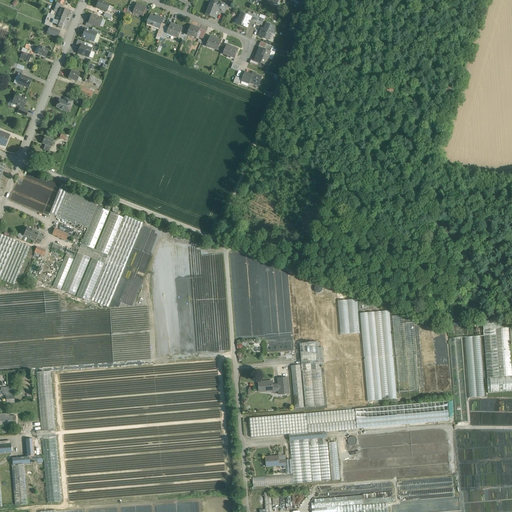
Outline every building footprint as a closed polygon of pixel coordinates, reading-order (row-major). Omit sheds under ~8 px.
[(109,5),(98,1),(96,7),(106,11),(109,5)] [(57,3),(53,11),(56,12),(54,15),(65,20),(68,11),(61,8),(62,5),(57,3)] [(146,8),(137,4),(133,12),(143,16),(146,8)] [(220,7),(211,4),(206,15),(216,19),(219,11),(220,7)] [(227,8),(221,6),(220,7),(219,11),(225,14),(227,8)] [(54,15),(49,13),(45,21),(51,23),(50,24),(54,25),(61,28),(65,20),(54,15)] [(252,17),(242,13),(237,24),(247,28),(250,21),(252,17)] [(94,15),(93,15),(91,14),(88,23),(92,25),(99,27),(102,19),(96,16),(94,15)] [(160,17),(155,16),(155,17),(150,15),(146,27),(148,24),(160,29),(159,29),(160,29),(162,23),(163,20),(159,19),(160,17)] [(259,18),(252,15),(252,17),(250,21),(257,24),(259,18)] [(162,23),(160,29),(157,36),(160,38),(165,26),(165,25),(162,23)] [(275,27),(266,23),(263,31),(261,30),(258,36),(269,40),(270,37),(273,38),(275,33),(273,32),(275,27)] [(182,28),(171,24),(169,28),(167,33),(179,38),(182,28)] [(200,29),(191,25),(188,34),(196,38),(200,29)] [(165,26),(160,38),(165,40),(167,33),(169,28),(165,26)] [(60,31),(54,28),(53,30),(51,35),(57,38),(60,31)] [(91,31),(85,29),(82,37),(93,42),(96,34),(96,33),(91,31)] [(221,41),(210,36),(207,46),(218,50),(220,45),(221,41)] [(273,46),(266,44),(264,50),(270,52),(272,48),(273,46)] [(84,46),(81,45),(80,46),(78,53),(88,57),(91,49),(84,46)] [(238,50),(227,45),(223,54),(235,59),(238,50)] [(49,50),(37,46),(35,52),(46,56),(49,50)] [(264,50),(260,48),(257,55),(268,59),(269,55),(273,57),(276,50),(272,48),(270,52),(264,50)] [(30,56),(18,51),(16,56),(24,60),(24,61),(28,63),(30,56)] [(268,59),(257,55),(255,61),(258,63),(265,65),(268,59)] [(240,66),(233,63),(231,69),(238,72),(240,66)] [(79,75),(71,71),(68,77),(69,78),(71,79),(77,81),(79,75)] [(262,77),(252,73),(252,75),(245,73),(242,81),(249,84),(249,82),(258,86),(262,77)] [(32,79),(21,75),(18,84),(29,88),(32,79)] [(93,75),(90,82),(101,86),(102,82),(95,79),(96,77),(93,75)] [(93,92),(80,86),(77,92),(91,97),(93,92)] [(24,100),(15,96),(12,103),(23,108),(25,102),(24,101),(24,100)] [(63,101),(59,99),(56,107),(60,109),(63,110),(67,111),(70,104),(70,103),(63,101)] [(9,135),(0,131),(0,144),(5,146),(9,135)] [(53,140),(45,137),(43,143),(45,144),(44,149),(49,151),(53,140)] [(97,204),(59,189),(50,213),(87,228),(96,207),(97,204)] [(87,228),(81,244),(93,250),(109,212),(96,207),(87,228)] [(93,250),(81,244),(61,291),(74,296),(90,258),(92,259),(76,297),(88,302),(89,300),(123,218),(111,213),(95,250),(93,250)] [(123,218),(89,300),(108,308),(143,224),(125,216),(124,218),(123,218)] [(44,235),(27,227),(23,236),(41,243),(44,235)] [(68,235),(54,229),(52,235),(65,240),(68,235)] [(0,277),(15,241),(0,234),(0,277)] [(15,241),(0,277),(0,279),(14,285),(30,247),(15,241)] [(45,251),(36,247),(34,252),(43,256),(45,251)] [(341,335),(359,334),(356,300),(338,301),(341,335)] [(388,311),(360,314),(368,402),(396,399),(388,311)] [(401,316),(392,317),(399,393),(420,391),(414,323),(401,324),(401,316)] [(511,321),(483,324),(483,330),(509,328),(511,327),(511,321)] [(511,327),(509,328),(511,367),(511,375),(511,376),(508,328),(483,330),(488,393),(511,391),(511,327)] [(479,336),(464,337),(470,397),(484,396),(479,336)] [(461,338),(449,339),(457,423),(469,422),(466,398),(461,338)] [(300,365),(291,366),(295,408),(304,407),(301,371),(302,371),(306,407),(324,406),(321,365),(318,342),(301,343),(303,369),(301,369),(300,365)] [(51,371),(37,372),(39,399),(53,398),(51,371)] [(273,382),(259,383),(260,392),(270,391),(273,391),(273,392),(279,391),(279,395),(289,394),(288,378),(278,379),(279,385),(273,385),(273,382)] [(12,388),(5,389),(5,390),(3,390),(3,394),(6,393),(6,395),(6,397),(12,396),(12,388)] [(53,398),(39,399),(42,432),(55,431),(53,398)] [(447,401),(355,409),(356,420),(357,429),(449,421),(447,401)] [(355,409),(307,414),(308,424),(356,420),(355,409)] [(307,414),(250,418),(252,438),(290,434),(290,441),(291,449),(292,460),(293,474),(294,484),(313,482),(309,439),(327,438),(327,432),(308,433),(308,424),(307,414)] [(16,416),(0,417),(0,425),(16,424),(16,416)] [(356,420),(308,424),(308,433),(327,432),(338,431),(357,429),(356,420)] [(42,432),(36,432),(37,439),(42,439),(55,438),(55,431),(42,432)] [(357,442),(353,436),(348,439),(352,445),(357,442)] [(55,438),(42,439),(48,503),(61,502),(55,438)] [(327,438),(309,439),(313,482),(331,481),(327,438)] [(33,439),(26,440),(27,457),(29,457),(34,457),(33,449),(33,439)] [(10,441),(0,441),(0,453),(11,453),(10,444),(10,441)] [(27,457),(12,458),(13,466),(0,466),(0,479),(2,507),(46,503),(43,463),(30,464),(29,457),(27,457)] [(279,457),(266,458),(267,467),(280,466),(284,466),(283,460),(280,461),(279,457)] [(451,477),(398,481),(399,491),(452,487),(451,477)] [(452,487),(399,491),(399,501),(453,497),(452,487)] [(362,495),(314,499),(314,503),(311,503),(311,511),(336,511),(336,507),(362,504),(363,504),(363,505),(387,503),(393,503),(392,491),(362,494),(362,495)] [(272,511),(271,492),(265,493),(266,510),(260,510),(260,511),(272,511)] [(388,511),(387,503),(363,505),(363,504),(362,504),(362,511),(388,511)]
